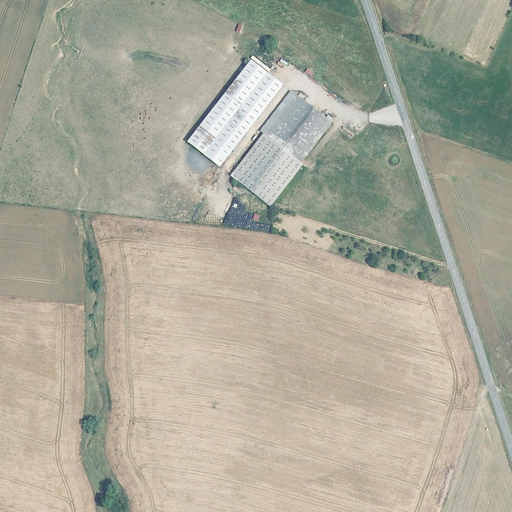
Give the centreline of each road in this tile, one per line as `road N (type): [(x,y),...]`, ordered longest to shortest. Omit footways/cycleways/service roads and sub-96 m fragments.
road 1 (secondary): [(511,449),(365,0)]
road 2 (track): [(443,511),(491,385)]
